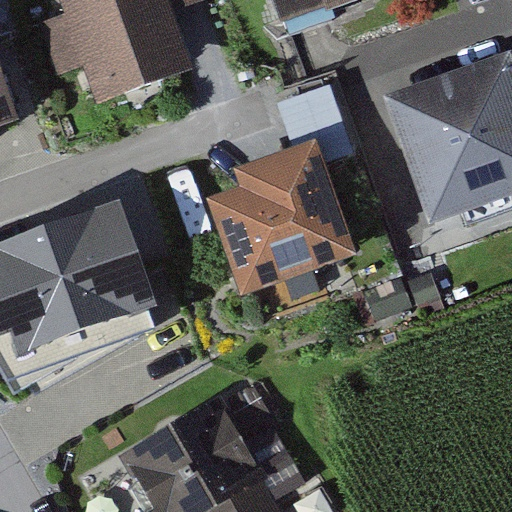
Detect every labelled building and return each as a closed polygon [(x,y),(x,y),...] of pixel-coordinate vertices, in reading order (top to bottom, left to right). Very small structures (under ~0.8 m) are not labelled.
[(166,0),(59,0),(100,112),(195,79),(166,0)] [(325,0),(332,16),(375,0),(325,0)] [(0,62),(0,130),(21,123),(0,62)] [(511,67),(393,110),(437,231),(511,204),(511,67)] [(241,302),(359,260),(320,151),(202,193),(241,302)] [(114,222),(0,265),(0,387),(0,388),(155,328),(114,222)] [(122,451),(157,511),(218,511),(269,482),(218,395),(122,451)] [(286,511),(269,482),(218,511),(286,511)]
